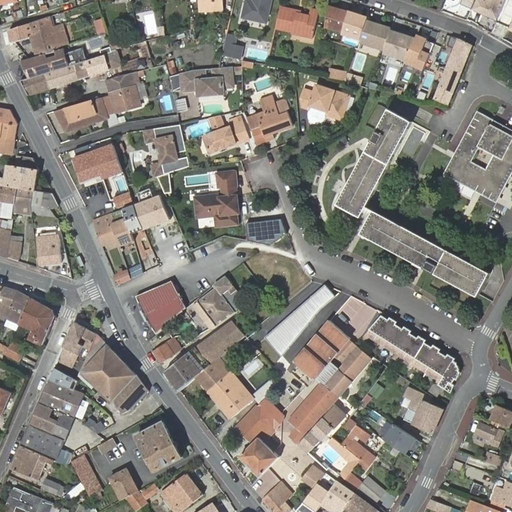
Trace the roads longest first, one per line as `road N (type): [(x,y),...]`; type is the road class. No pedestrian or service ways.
road 1 (residential): [(480,347),(361,277),(312,260),(281,174),(260,165)]
road 2 (tertiary): [(112,300),(144,363),(259,511)]
road 3 (residential): [(0,472),(77,295)]
road 4 (residential): [(408,511),(461,401),(480,384)]
road 5 (residential): [(175,119),(126,125),(46,153)]
road 6 (residential): [(369,0),(491,44)]
road 7 (tertiary): [(46,153),(97,266)]
